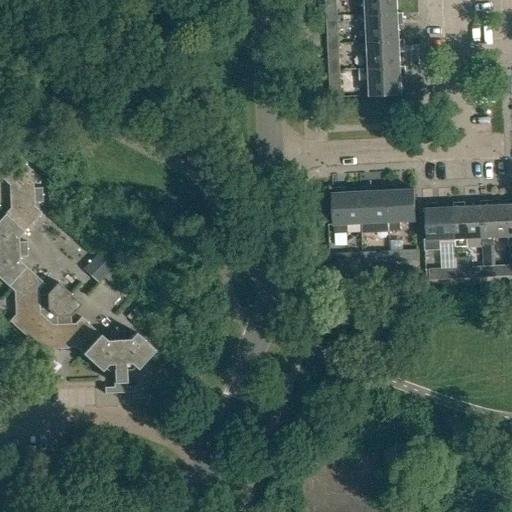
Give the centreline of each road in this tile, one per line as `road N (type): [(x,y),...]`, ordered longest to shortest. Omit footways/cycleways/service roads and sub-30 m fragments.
road 1 (residential): [(271,158),(463,149),(458,61),(511,59)]
road 2 (tertiary): [(208,452),(274,282),(271,158)]
road 3 (residential): [(208,452),(133,421),(0,421)]
road 4 (tertiary): [(271,158),(260,0)]
